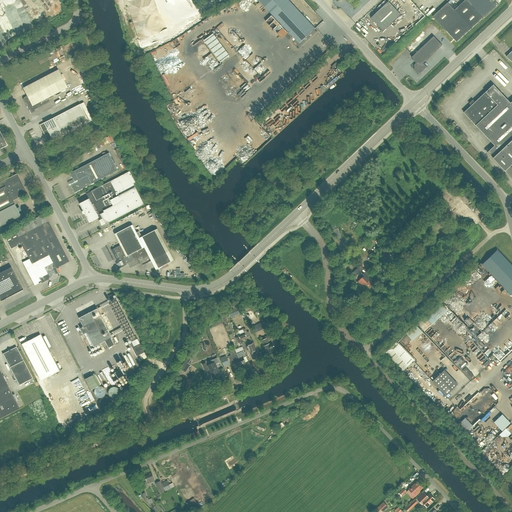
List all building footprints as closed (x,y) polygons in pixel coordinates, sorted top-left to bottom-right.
[(257,0),(264,7),(298,43),(314,28),(287,0),(257,0)] [(492,0),(464,0),(454,10),(447,3),(432,16),(456,42),(471,29),(497,5),(492,0)] [(392,5),(388,1),(371,18),(376,24),(383,31),(401,15),(399,13),(392,5)] [(220,61),(229,55),(213,33),(204,40),(220,61)] [(427,68),(427,67),(423,63),(442,45),(433,36),(411,57),(417,63),(414,66),(414,70),(416,72),(421,73),(426,67),(427,68)] [(34,111),(34,110),(49,102),(47,98),(67,87),(58,69),(22,88),(27,96),(24,98),(23,99),(30,113),(34,111)] [(464,113),(495,145),(487,152),(511,178),(511,101),(510,103),(493,85),(464,113)] [(80,104),(40,125),(48,141),(48,142),(49,144),(50,145),(51,142),(89,122),(80,104)] [(483,147),(486,151),(493,145),(489,141),(483,147)] [(75,192),(105,177),(118,170),(109,153),(70,173),(75,183),(71,185),(75,192)] [(88,199),(81,202),(80,203),(90,222),(102,216),(106,224),(144,204),(134,183),(135,182),(130,171),(92,191),(94,195),(92,196),(92,195),(87,197),(88,199)] [(0,226),(20,216),(17,209),(13,201),(27,193),(17,174),(13,176),(12,174),(11,175),(12,177),(5,180),(0,182),(0,226)] [(69,261),(44,213),(13,229),(3,235),(11,249),(12,248),(21,244),(29,259),(22,262),(34,285),(39,283),(58,273),(56,268),(69,261)] [(114,234),(117,239),(120,245),(111,250),(117,261),(115,262),(118,269),(127,264),(126,263),(134,259),(135,260),(142,256),(143,258),(149,256),(151,260),(156,269),(174,260),(169,251),(157,228),(142,237),(139,231),(136,233),(132,225),(114,234)] [(511,295),(511,265),(497,250),(482,265),(511,295)] [(11,267),(0,272),(0,300),(0,301),(23,289),(11,267)] [(366,273),(357,282),(362,287),(365,284),(369,289),(375,284),(371,279),(366,273)] [(418,324),(425,332),(448,310),(441,303),(418,324)] [(241,313),(238,307),(228,311),(231,317),(241,313)] [(97,308),(79,318),(84,327),(80,328),(83,334),(87,332),(94,347),(105,341),(109,347),(115,344),(97,308)] [(486,332),(498,320),(495,317),(483,329),(486,332)] [(220,318),(212,322),(214,327),(222,324),(220,318)] [(239,327),(241,326),(240,321),(233,323),(235,332),(240,331),(239,327)] [(262,322),(258,324),(253,326),(256,333),(265,328),(262,322)] [(21,326),(24,335),(32,332),(31,329),(28,331),(27,328),(31,326),(30,323),(21,326)] [(59,332),(50,336),(56,348),(64,344),(59,332)] [(40,335),(21,345),(40,381),(59,371),(40,335)] [(261,338),(262,340),(264,346),(263,346),(266,354),(273,351),(272,349),(274,348),(272,343),(269,344),(267,341),(271,339),(269,335),(261,338)] [(404,346),(411,339),(407,335),(400,342),(404,346)] [(129,348),(132,346),(137,356),(140,361),(147,357),(144,352),(137,338),(136,338),(136,337),(130,339),(131,340),(126,342),(129,348)] [(248,350),(249,354),(250,354),(252,360),(258,358),(255,352),(257,351),(254,345),(253,343),(246,346),(244,341),(242,342),(245,352),(248,350)] [(414,360),(396,342),(385,353),(402,371),(414,360)] [(495,352),(499,349),(494,344),(490,347),(495,352)] [(16,347),(3,354),(19,385),(32,378),(16,347)] [(241,365),(246,363),(243,358),(246,357),(244,350),(236,353),(241,365)] [(235,362),(237,366),(241,365),(236,353),(229,356),(231,363),(235,362)] [(221,358),(224,367),(230,364),(226,355),(221,358)] [(213,377),(218,374),(217,370),(219,370),(215,361),(209,364),(210,365),(208,365),(213,377)] [(462,370),(470,379),(474,375),(466,367),(462,370)] [(446,395),(458,384),(444,370),(432,381),(446,395)] [(7,385),(0,389),(0,403),(13,396),(7,385)] [(101,386),(100,386),(99,386),(98,387),(97,387),(96,388),(95,389),(95,390),(95,391),(95,393),(95,394),(95,395),(96,396),(97,397),(99,397),(100,398),(101,398),(102,397),(103,397),(104,396),(105,395),(106,394),(106,393),(106,392),(106,391),(106,390),(105,389),(105,388),(103,387),(102,386),(101,386)] [(115,387),(114,387),(113,387),(111,387),(110,388),(110,389),(109,391),(109,392),(109,393),(109,394),(109,395),(110,396),(111,397),(112,398),(113,398),(115,398),(116,398),(117,398),(118,397),(119,396),(120,395),(120,394),(120,392),(120,391),(120,390),(119,388),(118,388),(116,387),(115,387)] [(464,414),(483,397),(479,392),(459,408),(464,414)] [(0,403),(0,417),(19,408),(13,396),(0,403)] [(107,397),(105,396),(104,397),(103,397),(102,398),(101,399),(100,400),(100,402),(100,403),(100,404),(101,405),(101,406),(102,407),(103,407),(104,408),(105,408),(107,408),(108,408),(109,407),(110,407),(110,406),(111,405),(111,404),(111,402),(111,401),(111,399),(110,399),(109,398),(108,397),(107,397)] [(144,482),(145,484),(154,481),(151,473),(148,474),(148,475),(141,478),(143,482),(144,482)] [(167,480),(161,483),(165,491),(170,489),(167,480)] [(164,491),(160,481),(155,483),(159,493),(164,491)] [(417,481),(409,490),(415,496),(420,492),(419,491),(423,487),(417,481)] [(407,491),(403,488),(397,495),(400,498),(407,491)] [(145,499),(147,505),(151,504),(148,497),(147,498),(145,492),(142,494),(144,500),(145,499)] [(434,499),(429,494),(427,496),(424,493),(417,499),(422,504),(423,503),(426,507),(434,499)] [(190,509),(198,504),(194,498),(186,503),(190,509)] [(408,511),(418,503),(415,500),(405,509),(408,511)] [(378,511),(381,511),(384,510),(387,507),(384,503),(381,506),(376,510),(378,511)]
